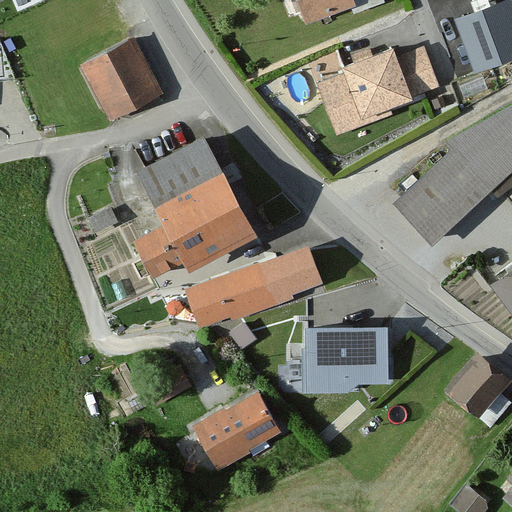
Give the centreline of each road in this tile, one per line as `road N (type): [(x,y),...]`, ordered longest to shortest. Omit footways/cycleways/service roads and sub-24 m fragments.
road 1 (tertiary): [(214,93),(372,253),(511,358)]
road 2 (unknown): [(204,376),(171,291),(175,267),(202,249),(322,207)]
road 3 (residential): [(0,157),(134,137),(214,93)]
